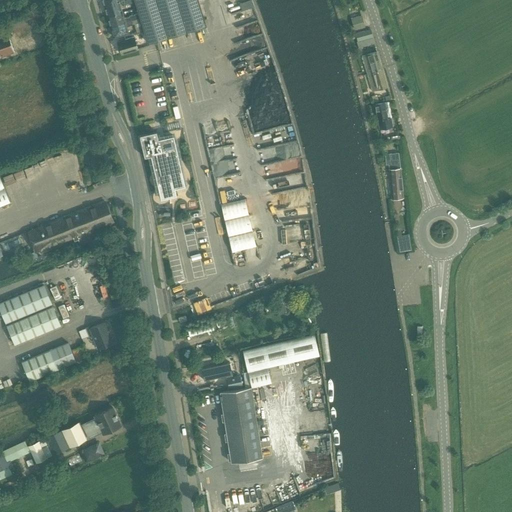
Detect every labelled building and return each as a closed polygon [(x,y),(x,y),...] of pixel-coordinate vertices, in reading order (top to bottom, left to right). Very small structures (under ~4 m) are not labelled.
[(132,2),(131,0),(102,0),(108,16),(122,12),(120,5),(132,2)] [(134,0),(148,43),(206,25),(198,0),(134,0)] [(122,12),(108,16),(111,26),(139,18),(138,13),(129,16),(129,17),(124,18),(122,12)] [(355,29),(364,26),(361,16),(352,19),(355,29)] [(139,18),(111,26),(114,37),(128,32),(127,26),(134,24),(136,33),(143,30),(139,18)] [(371,29),(355,34),(357,42),(373,37),(371,29)] [(0,57),(14,52),(7,34),(0,36),(0,56),(0,57)] [(122,54),(128,52),(137,49),(134,37),(118,42),(122,54)] [(367,74),(382,70),(377,52),(363,57),(367,74)] [(372,91),(386,86),(382,70),(367,74),(372,91)] [(389,101),(375,104),(380,129),(392,127),(391,118),(392,118),(389,101)] [(157,132),(139,135),(144,157),(151,156),(160,199),(176,195),(175,188),(184,186),(173,136),(158,139),(157,132)] [(398,153),(384,154),(385,165),(389,165),(392,199),(403,198),(399,160),(398,153)] [(0,177),(0,205),(10,202),(0,177)] [(100,236),(97,229),(113,222),(105,201),(27,232),(35,253),(77,236),(80,244),(100,236)] [(410,240),(398,242),(399,252),(411,250),(410,240)] [(44,285),(0,303),(0,309),(5,323),(52,304),(44,285)] [(293,305),(290,296),(281,298),(283,304),(276,306),(278,315),(287,312),(285,307),(293,305)] [(7,326),(14,344),(61,325),(53,307),(7,326)] [(90,328),(98,349),(113,343),(105,322),(90,328)] [(248,371),(243,372),(245,387),(219,391),(219,392),(231,462),(263,457),(252,388),(271,383),(268,368),(284,364),(319,355),(314,334),(287,340),(243,351),(248,371)] [(21,362),(29,380),(76,361),(68,342),(21,362)] [(229,362),(201,368),(204,380),(232,374),(229,362)] [(229,387),(242,384),(240,375),(227,378),(229,387)] [(94,418),(81,424),(88,439),(104,432),(104,433),(120,426),(111,408),(99,413),(93,416),(94,418)] [(45,439),(53,455),(87,440),(79,422),(61,431),(45,439)] [(0,456),(0,478),(12,473),(9,468),(7,462),(31,452),(36,463),(51,456),(44,439),(39,442),(28,446),(27,447),(25,442),(25,441),(1,452),(2,456),(0,456)] [(85,462),(104,453),(99,441),(80,450),(85,462)] [(292,500),(282,505),(285,511),(287,511),(296,509),(292,500)]
